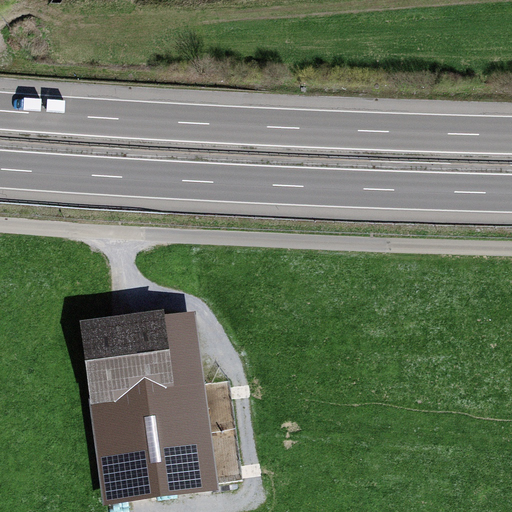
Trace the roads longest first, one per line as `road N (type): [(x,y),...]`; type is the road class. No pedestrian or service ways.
road 1 (track): [(511,250),(0,225)]
road 2 (motorway): [(511,135),(0,110)]
road 3 (motorway): [(0,170),(511,194)]
